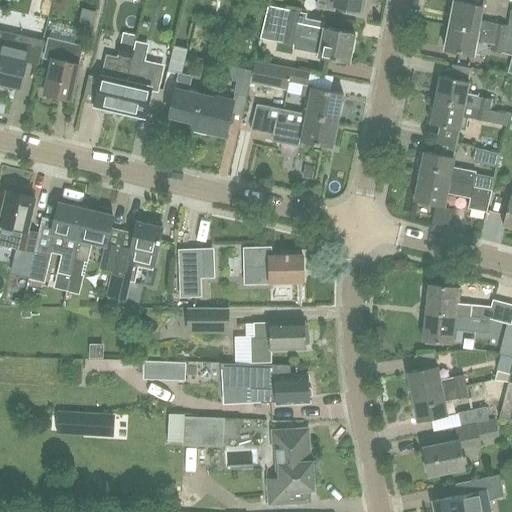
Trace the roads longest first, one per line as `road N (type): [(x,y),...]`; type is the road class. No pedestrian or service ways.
road 1 (residential): [(358,225),(0,140)]
road 2 (residential): [(381,511),(358,394),(358,225)]
road 3 (residential): [(358,225),(399,0)]
road 4 (residential): [(511,265),(358,225)]
